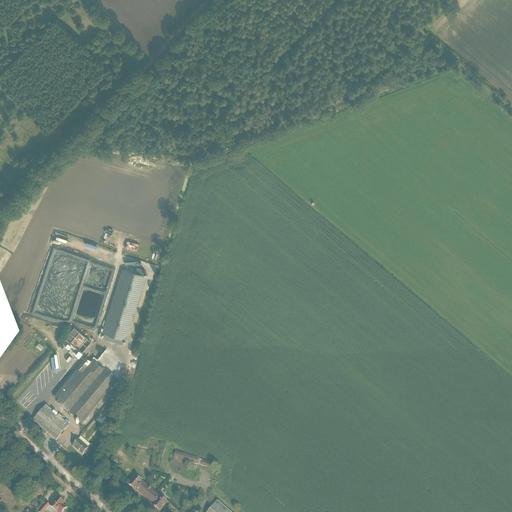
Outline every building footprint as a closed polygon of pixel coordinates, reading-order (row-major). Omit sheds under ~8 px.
[(102,339),(122,345),(123,340),(126,341),(146,276),(143,275),(145,271),(136,268),(135,273),(122,268),(102,329),(100,333),(104,334),(102,339)] [(79,356),(91,342),(74,327),(62,342),(70,350),(68,352),(76,359),(78,356),(79,356)] [(82,424),(118,381),(114,377),(117,374),(108,367),(109,365),(98,356),(94,361),(92,359),(91,361),(58,400),(56,402),(82,424)] [(53,396),(58,400),(91,361),(85,357),(53,396)] [(113,357),(109,361),(119,369),(122,365),(113,357)] [(43,384),(45,384),(43,373),(40,373),(41,377),(37,378),(38,384),(43,383),(43,384)] [(69,426),(46,406),(33,421),(56,441),(69,426)] [(78,440),(88,448),(91,446),(81,437),(78,440)] [(72,447),(82,455),(88,448),(78,440),(72,447)] [(174,458),(212,469),(214,463),(202,460),(199,459),(199,458),(175,452),(174,458)] [(144,498),(151,489),(142,481),(141,481),(136,477),(129,485),(135,490),(144,498)] [(153,506),(160,511),(167,502),(160,496),(151,489),(144,498),(153,505),(153,506)] [(55,511),(62,511),(66,508),(63,505),(64,504),(58,499),(50,507),(51,508),(49,510),(52,511),(55,511)] [(229,511),(217,501),(208,511),(229,511)] [(44,511),(50,506),(46,503),(38,511),(44,511)]
